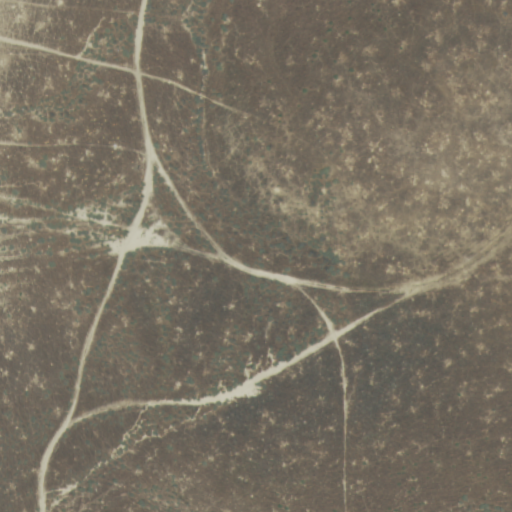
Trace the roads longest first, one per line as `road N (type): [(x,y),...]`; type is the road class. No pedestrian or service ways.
road 1 (track): [(144,0),(139,106),(155,157),(233,265),(286,281),(327,317),(339,349),(354,511)]
road 2 (track): [(40,511),(45,450),(82,416),(224,400),(473,268),(511,236)]
road 3 (track): [(155,157),(64,433)]
road 4 (track): [(286,281),(359,291),(443,284)]
